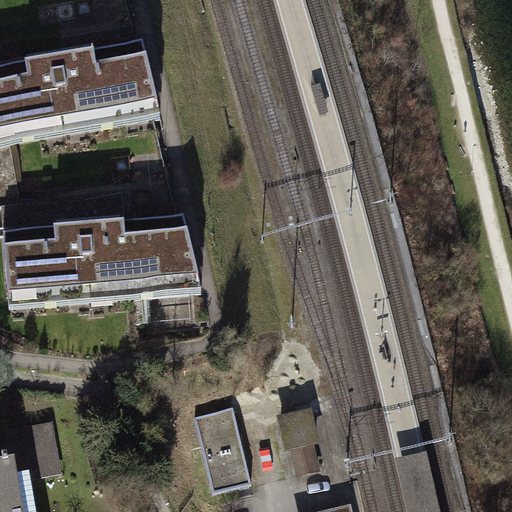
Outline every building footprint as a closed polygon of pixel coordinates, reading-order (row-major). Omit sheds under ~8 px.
[(144,48),(0,70),(0,148),(162,122),(144,48)] [(184,224),(4,237),(10,311),(202,296),(184,224)] [(240,413),(202,423),(222,495),(260,485),(240,413)] [(316,414),(281,423),(290,456),(296,454),(302,479),(325,473),(319,452),(325,451),(316,414)] [(66,475),(57,425),(0,435),(0,511),(28,511),(23,483),(66,475)] [(408,511),(440,511),(429,458),(398,465),(408,511)]
